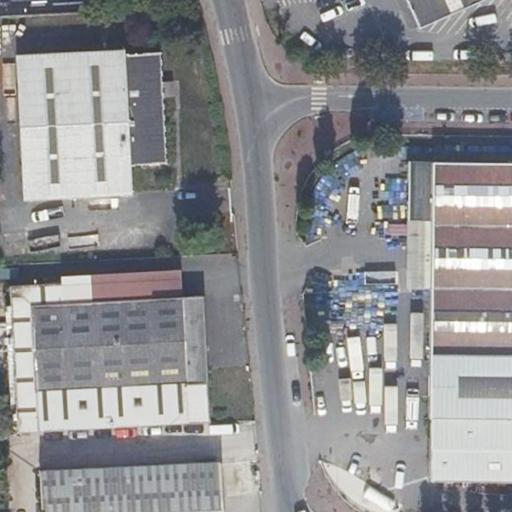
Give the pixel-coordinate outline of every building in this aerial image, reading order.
[(511,0),(400,0),(415,32),(462,10),(484,0),(511,0)] [(130,165),(148,164),(166,163),(161,53),(125,55),(125,49),(16,55),(24,197),(131,193),(130,165)] [(319,157),(335,144),(310,113),(294,126),(319,157)] [(511,162),(411,161),(411,221),(432,221),(430,352),(431,352),(432,439),(506,438),(504,384),(501,384),(500,344),(511,344),(511,162)] [(210,422),(206,358),(202,295),(93,301),(62,303),(62,285),(61,282),(9,285),(17,432),(210,422)] [(62,303),(93,301),(92,284),(62,285),(62,303)] [(506,438),(432,439),(432,478),(511,478),(511,344),(500,344),(501,384),(504,384),(506,438)] [(403,439),(402,417),(352,418),(353,440),(403,439)] [(40,511),(222,511),(220,465),(123,468),(39,472),(40,511)]
